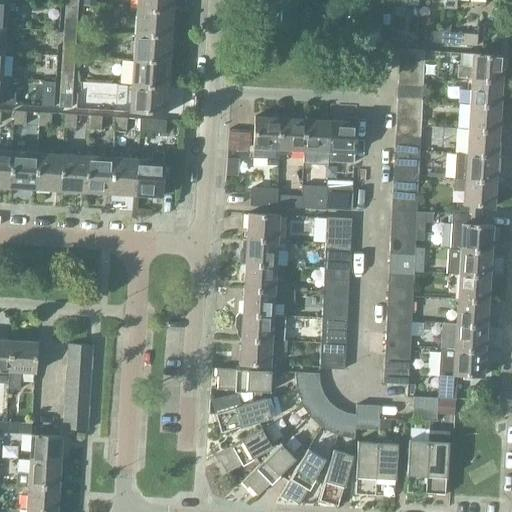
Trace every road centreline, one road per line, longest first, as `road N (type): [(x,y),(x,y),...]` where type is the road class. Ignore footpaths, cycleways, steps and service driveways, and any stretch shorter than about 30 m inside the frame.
road 1 (residential): [(204,91),(378,101),(363,394)]
road 2 (residential): [(116,509),(137,241)]
road 3 (residential): [(196,236),(204,91)]
road 4 (residential): [(137,241),(0,230)]
